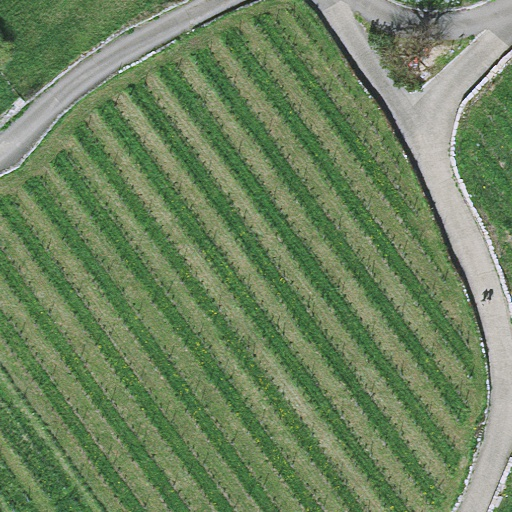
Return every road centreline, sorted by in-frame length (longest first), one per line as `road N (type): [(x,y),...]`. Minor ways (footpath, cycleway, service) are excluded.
road 1 (unclassified): [(418,145),(475,270),(499,356),(498,408),(475,488),(459,511)]
road 2 (unclassified): [(216,0),(99,65),(0,159)]
road 3 (unclassified): [(328,0),(418,145)]
road 4 (unclassified): [(343,0),(415,28),(507,23)]
road 5 (residential): [(418,145),(507,23)]
